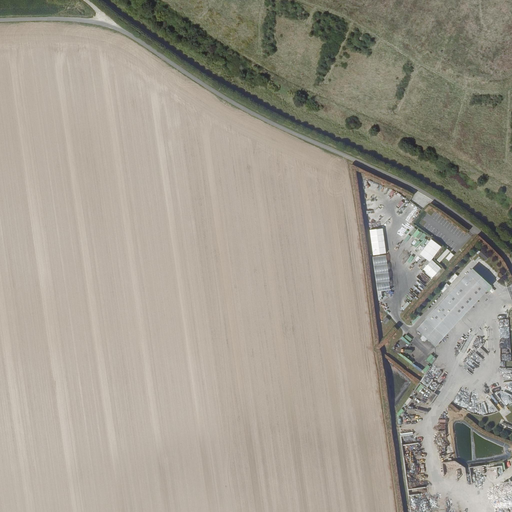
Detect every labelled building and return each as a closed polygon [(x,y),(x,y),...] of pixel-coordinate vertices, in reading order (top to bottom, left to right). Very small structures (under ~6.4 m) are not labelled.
[(370,229),(373,256),(377,291),(387,290),(386,282),(390,281),(383,228),(370,229)] [(421,241),(425,235),(419,231),(415,237),(421,241)] [(414,257),(418,259),(422,251),(419,250),(422,245),(416,242),(413,249),(412,249),(408,256),(413,259),(414,257)] [(445,257),(449,261),(454,255),(447,248),(437,260),(440,262),(445,257)] [(485,261),(490,256),(483,249),(478,254),(485,261)] [(432,259),(423,269),(432,278),(442,268),(432,259)] [(447,295),(416,330),(422,335),(420,338),(425,343),(427,340),(437,348),(492,284),(473,267),(454,288),(447,282),(440,290),(443,293),(445,290),(449,292),(447,294),(447,295)] [(452,284),(458,276),(455,273),(448,282),(452,284)] [(401,338),(408,344),(412,340),(405,334),(401,338)] [(459,363),(460,362),(470,374),(473,371),(469,366),(468,367),(457,355),(454,358),(459,363)]
